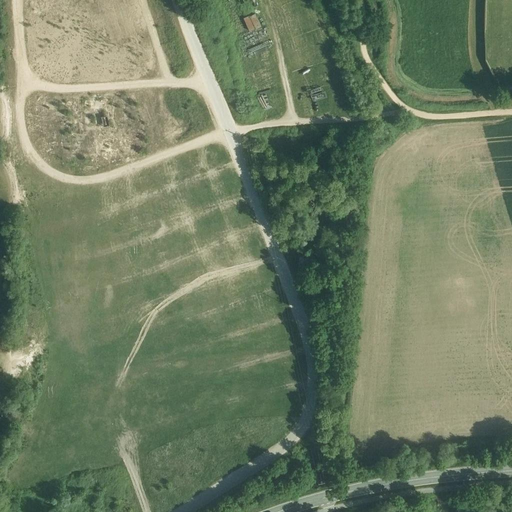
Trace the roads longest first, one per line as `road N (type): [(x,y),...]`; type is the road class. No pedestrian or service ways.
road 1 (tertiary): [(277,511),(343,490),(511,470)]
road 2 (track): [(322,0),(385,114),(402,109)]
